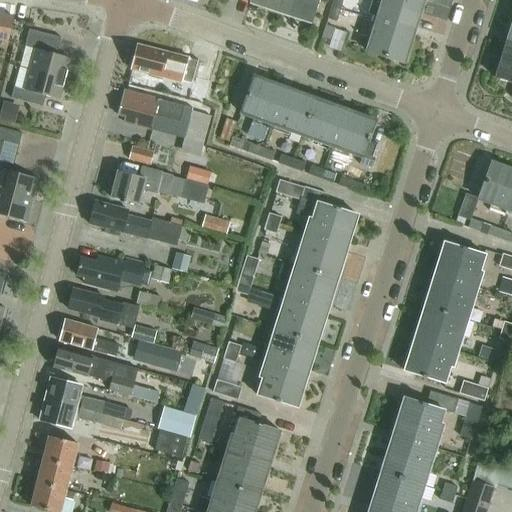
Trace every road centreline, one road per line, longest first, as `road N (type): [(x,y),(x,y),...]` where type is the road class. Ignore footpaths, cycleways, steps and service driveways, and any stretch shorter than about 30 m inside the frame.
road 1 (unclassified): [(0,467),(123,0)]
road 2 (unclassified): [(310,511),(436,115)]
road 3 (residential): [(436,115),(123,0)]
